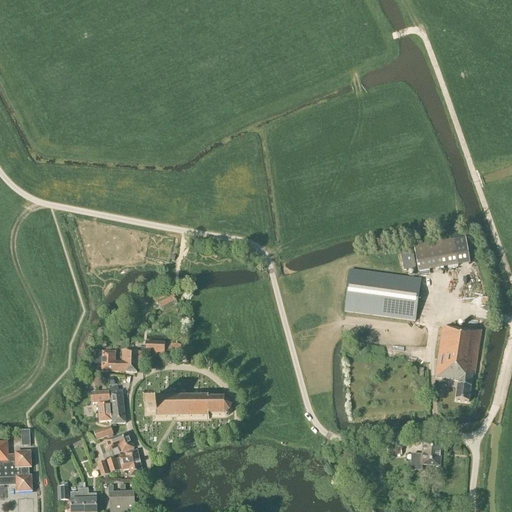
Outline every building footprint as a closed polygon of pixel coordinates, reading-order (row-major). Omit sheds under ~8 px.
[(458,267),(454,240),(414,247),(418,274),(458,267)] [(421,281),(350,271),(344,313),(415,323),(421,281)] [(172,295),(158,302),(164,312),(177,305),(172,295)] [(475,377),(481,332),(452,327),(452,329),(442,328),(435,378),(458,382),(455,402),(469,403),(473,376),(475,377)] [(126,352),(126,373),(137,374),(137,366),(143,367),(143,361),(142,361),(142,354),(164,355),(164,344),(146,343),(146,349),(137,349),(137,353),(126,352)] [(181,346),(166,345),(165,352),(181,353),(181,346)] [(379,348),(366,348),(366,358),(378,358),(379,348)] [(101,372),(114,373),(126,373),(126,352),(122,352),(122,363),(115,363),(116,354),(103,353),(96,353),(95,369),(102,369),(101,372)] [(82,376),(75,382),(81,388),(87,381),(82,376)] [(110,390),(112,411),(124,409),(122,394),(118,394),(118,390),(110,390)] [(109,393),(91,394),(92,405),(98,404),(99,423),(112,422),(109,393)] [(225,402),(224,402),(209,402),(209,399),(156,400),(156,404),(145,404),(145,416),(156,416),(156,421),(209,421),(209,418),(223,418),(224,418),(225,418),(226,418),(228,417),(228,416),(229,415),(230,415),(231,413),(231,412),(231,411),(231,410),(231,408),(231,407),(230,406),(230,405),(229,404),(228,403),(227,403),(226,402),(225,402)] [(124,409),(112,411),(112,413),(111,414),(112,426),(126,425),(124,409)] [(97,442),(113,436),(110,428),(94,433),(97,442)] [(22,447),(30,447),(29,431),(21,432),(22,447)] [(128,434),(105,443),(108,453),(118,449),(120,455),(134,449),(128,434)] [(8,444),(0,444),(0,486),(16,486),(16,494),(32,493),(32,477),(29,477),(29,469),(31,469),(31,453),(15,454),(15,457),(8,457),(8,444)] [(388,457),(402,456),(402,445),(387,446),(388,457)] [(411,456),(412,456),(411,471),(420,472),(421,472),(421,467),(440,468),(441,446),(425,445),(424,456),(422,456),(422,457),(412,456),(411,456)] [(143,475),(137,452),(125,455),(126,458),(119,459),(122,472),(131,470),(133,477),(143,475)] [(111,475),(119,472),(115,460),(107,462),(111,475)] [(101,478),(109,475),(105,463),(97,465),(101,478)] [(61,502),(69,502),(68,487),(60,488),(61,502)] [(109,495),(110,511),(122,511),(122,495),(120,495),(113,495),(113,487),(108,487),(108,495),(109,495)] [(122,495),(122,511),(134,511),(134,494),(125,495),(125,487),(120,487),(120,495),(122,495)] [(84,511),(83,490),(78,491),(78,494),(71,494),(71,502),(71,511),(84,511)] [(88,490),(83,490),(84,511),(97,511),(97,501),(87,501),(87,497),(89,497),(88,490)]
